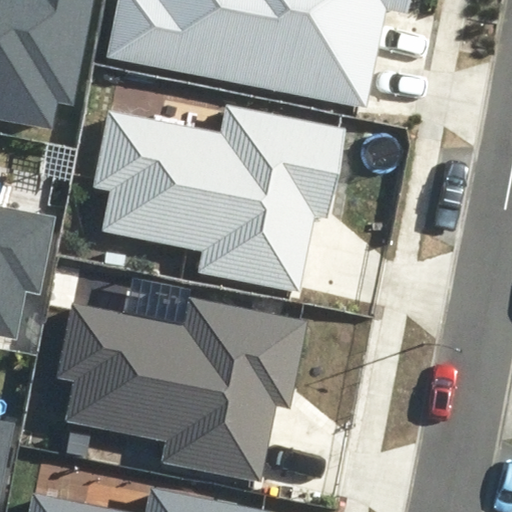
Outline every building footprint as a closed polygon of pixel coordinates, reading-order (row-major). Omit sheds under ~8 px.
[(0,0),(0,116),(52,127),(57,102),(75,105),(95,0),(0,0)] [(117,0),(106,57),(367,109),(387,10),(407,14),(409,0),(117,0)] [(200,271),(300,291),(315,214),(329,217),(346,130),(228,106),(222,134),(110,111),(94,187),(111,190),(103,232),(203,252),(200,271)] [(0,335),(19,339),(28,292),(43,294),(58,215),(0,204),(0,335)] [(162,464),(262,484),(277,408),(291,410),(308,324),(190,300),(184,327),(72,305),(56,380),(73,384),(65,425),(166,445),(162,464)] [(0,501),(1,501),(16,422),(0,419),(0,501)] [(265,511),(150,489),(145,511),(122,511),(32,494),(28,511),(265,511)]
